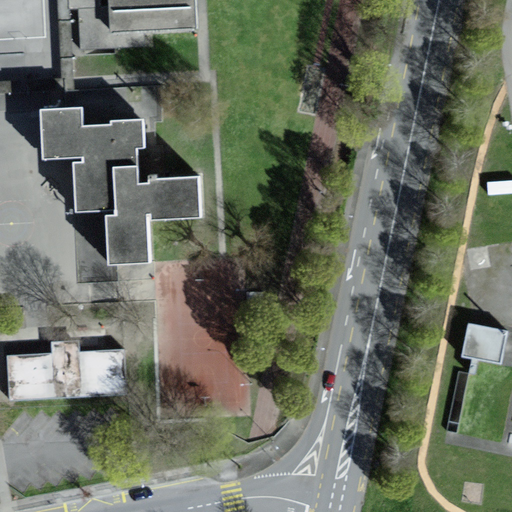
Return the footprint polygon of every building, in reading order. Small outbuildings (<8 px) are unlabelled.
[(63,0),(64,8),(78,8),(79,51),(151,48),(151,35),(195,33),(193,0),(63,0)] [(147,190),(136,191),(135,171),(134,152),(142,152),(141,123),(108,124),(108,131),(79,132),(78,112),(37,114),(39,163),(81,161),(81,168),(70,168),(72,217),(111,215),(111,221),(102,221),(104,271),(147,269),(145,227),(196,225),(195,180),(147,182),(147,190)] [(511,180),(486,182),(487,195),(511,193),(511,180)] [(467,326),(461,356),(499,364),(506,334),(467,326)] [(52,355),(7,357),(9,398),(124,393),(123,353),(77,354),(77,343),(52,345),(52,355)]
